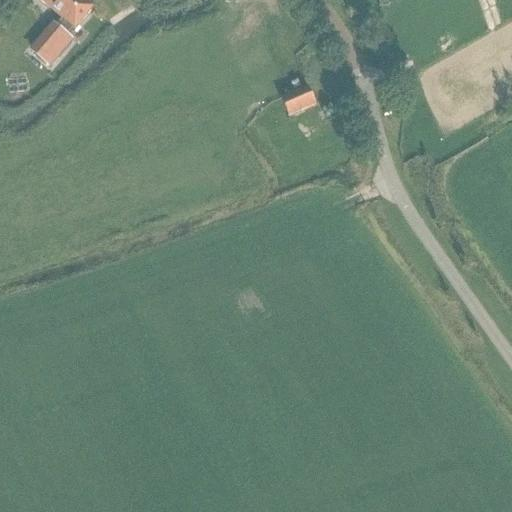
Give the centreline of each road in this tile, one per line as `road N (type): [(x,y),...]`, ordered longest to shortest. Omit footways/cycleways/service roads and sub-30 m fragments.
road 1 (unclassified): [(511,367),(392,187),(363,86),(315,0)]
road 2 (track): [(0,321),(344,202)]
